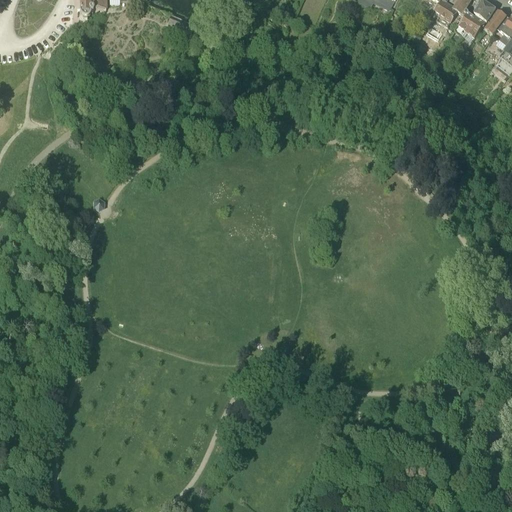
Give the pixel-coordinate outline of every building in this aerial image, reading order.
[(82,0),(83,1),(80,1),(79,15),(79,17),(79,18),(79,19),(79,20),(80,20),(81,21),(81,22),(82,22),(83,22),(84,22),(85,22),(86,22),(87,21),(88,21),(89,20),(89,19),(90,18),(90,17),(91,17),(92,17),(92,16),(93,16),(93,15),(93,13),(105,13),(105,2),(107,2),(107,0),(82,0)] [(365,0),(390,11),(394,3),(387,0),(365,0)] [(454,8),(442,1),(439,6),(435,12),(441,16),(440,17),(453,26),(454,25),(459,28),(464,19),(461,17),(465,11),(472,0),(455,0),(458,2),(454,8)] [(474,16),(475,17),(487,25),(491,20),(496,12),(483,3),(474,16)] [(475,41),(487,25),(475,17),(473,18),(468,15),(469,14),(465,11),(461,17),(464,19),(459,28),(458,29),(475,41)] [(493,39),(497,32),(501,27),(507,19),(499,13),(493,22),(489,28),(485,33),(493,39)] [(499,44),(507,50),(511,41),(511,22),(507,19),(501,27),(497,32),(504,38),(499,44)] [(194,29),(185,25),(182,31),(191,35),(194,29)] [(511,41),(507,50),(503,55),(499,60),(500,60),(507,66),(509,67),(511,69),(511,41)] [(498,63),(500,60),(499,60),(503,55),(497,51),(492,58),(498,63)] [(45,75),(39,77),(43,89),(50,87),(45,75)] [(98,202),(93,205),(92,212),(98,216),(104,212),(104,206),(98,202)]
